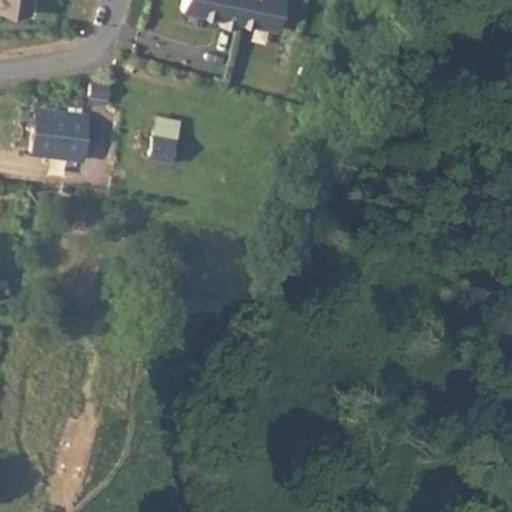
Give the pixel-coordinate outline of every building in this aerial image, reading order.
[(0,0),(0,3),(31,9),(32,0),(0,0)] [(183,0),(182,7),(221,17),(220,23),(237,27),(239,21),(278,30),(284,0),(183,0)] [(110,81),(89,78),(86,94),(107,97),(110,81)] [(84,112),(32,103),(31,106),(28,123),(25,147),(77,155),(84,112)] [(17,121),(28,123),(31,106),(20,104),(17,121)] [(173,135),(125,124),(121,147),(168,157),(173,135)] [(213,144),(173,135),(168,157),(208,165),(213,144)]
